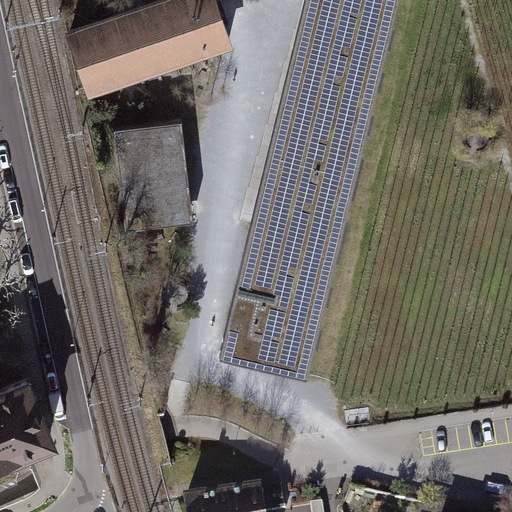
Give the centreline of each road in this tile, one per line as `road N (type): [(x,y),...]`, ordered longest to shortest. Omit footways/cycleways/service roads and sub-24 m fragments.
road 1 (residential): [(85,489),(76,405),(0,79)]
road 2 (residential): [(358,453),(445,474),(511,463)]
